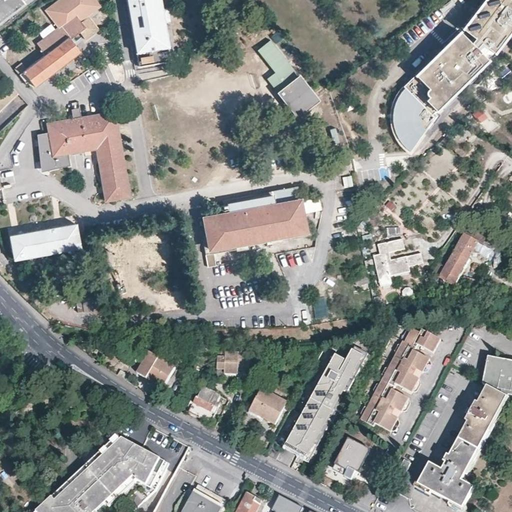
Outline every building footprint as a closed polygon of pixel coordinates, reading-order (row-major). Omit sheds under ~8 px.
[(42,0),(0,0),(0,29),(24,10),(21,6),(29,1),(34,7),(42,0)] [(101,6),(96,0),(56,0),(44,10),(59,28),(38,44),(40,48),(42,52),(38,56),(39,57),(26,67),(22,62),(14,68),(26,82),(27,81),(29,79),(34,86),(80,52),(71,40),(79,33),(85,28),(80,22),(88,16),(101,6)] [(127,0),(136,52),(152,49),(158,48),(168,46),(163,20),(167,19),(166,9),(162,10),(159,0),(127,0)] [(511,33),(511,0),(484,0),(461,31),(473,41),(469,45),(459,33),(416,75),(403,87),(404,88),(401,92),(395,101),(392,110),(392,119),(394,132),(400,144),(410,153),(434,119),(431,115),(434,112),(436,114),(489,63),(475,50),(479,45),(493,58),(511,33)] [(88,16),(80,22),(85,28),(79,33),(84,39),(98,29),(88,16)] [(300,75),(276,92),(294,117),(318,100),(300,75)] [(12,98),(18,93),(9,82),(2,88),(12,98)] [(12,98),(2,88),(0,90),(0,96),(7,103),(12,98)] [(48,123),(50,134),(46,135),(46,133),(36,135),(41,168),(68,164),(66,152),(96,148),(105,200),(128,196),(114,112),(80,118),(74,119),(48,123)] [(510,140),(504,138),(501,143),(506,146),(510,140)] [(350,175),(342,177),(344,187),(352,185),(350,175)] [(229,212),(203,217),(206,234),(209,249),(204,250),(205,254),(214,252),(237,248),(246,246),(246,249),(250,249),(249,246),(248,242),(266,239),(266,242),(267,245),(271,245),(271,241),(278,240),(310,234),(310,230),(306,231),(304,219),(300,199),(298,186),(271,191),(272,196),(253,199),(245,200),(227,204),(229,212)] [(7,234),(11,257),(80,245),(76,222),(7,234)] [(399,234),(399,226),(386,227),(386,235),(399,234)] [(142,232),(129,234),(131,241),(143,238),(142,232)] [(440,277),(454,286),(472,254),(474,255),(477,254),(479,254),(488,259),(493,252),(465,235),(440,277)] [(403,239),(378,244),(380,253),(373,255),(379,285),(387,283),(386,276),(406,271),(404,265),(402,256),(391,259),(387,260),(385,251),(389,251),(405,247),(403,239)] [(511,248),(511,247),(500,239),(493,252),(488,259),(486,264),(497,271),(511,248)] [(123,268),(124,274),(160,268),(156,243),(124,249),(123,242),(111,245),(115,269),(123,268)] [(214,252),(205,254),(208,266),(217,264),(214,252)] [(402,256),(404,265),(418,262),(416,253),(402,256)] [(428,275),(437,281),(445,268),(435,262),(428,275)] [(369,282),(368,275),(354,278),(356,285),(369,282)] [(413,290),(410,287),(406,288),(403,292),(403,296),(408,299),(411,298),(413,297),(414,294),(413,290)] [(169,292),(161,293),(163,300),(170,299),(169,292)] [(99,309),(96,296),(76,300),(78,312),(99,309)] [(383,310),(380,296),(374,297),(377,312),(383,310)] [(174,303),(176,310),(189,307),(188,300),(174,303)] [(307,310),(290,311),(291,324),(308,323),(307,310)] [(424,371),(430,360),(430,358),(416,351),(419,344),(434,352),(441,339),(422,329),(420,332),(413,329),(406,341),(403,340),(361,420),(374,427),(375,425),(391,432),(391,431),(397,420),(398,419),(390,414),(394,408),(402,412),(402,411),(408,401),(409,399),(394,391),(397,385),(412,393),(413,391),(419,381),(420,379),(412,374),(415,368),(423,372),(424,371)] [(136,372),(147,378),(150,371),(155,374),(153,378),(164,384),(174,368),(148,352),(136,372)] [(335,356),(288,446),(312,459),(366,358),(354,352),(348,362),(335,356)] [(218,371),(227,371),(239,371),(250,371),(251,354),(226,353),(226,358),(219,358),(218,371)] [(483,384),(488,388),(494,358),(489,357),(483,384)] [(511,361),(494,358),(488,388),(479,404),(477,403),(467,422),(469,423),(450,457),(448,456),(444,463),(446,464),(442,471),(431,464),(419,486),(463,510),(475,489),(462,482),(509,396),(511,396),(511,361)] [(432,362),(430,360),(424,371),(426,372),(429,371),(432,364),(432,362)] [(150,371),(147,378),(162,387),(164,384),(153,378),(155,374),(150,371)] [(421,382),(419,381),(413,391),(415,392),(418,392),(421,385),(421,382)] [(199,418),(209,424),(218,408),(215,406),(220,399),(202,389),(189,412),(199,418)] [(290,403),(263,389),(251,410),(278,424),(290,403)] [(408,401),(402,411),(405,412),(407,411),(410,405),(411,402),(408,401)] [(124,439),(119,437),(75,477),(78,481),(124,439)] [(142,449),(124,439),(78,481),(82,485),(76,490),(73,486),(56,501),(53,497),(37,511),(97,511),(106,504),(135,478),(138,481),(148,487),(156,491),(168,470),(166,462),(142,449)] [(368,454),(347,442),(336,462),(358,473),(368,454)] [(411,463),(404,460),(397,473),(403,476),(411,463)] [(78,481),(75,477),(69,482),(73,486),(76,490),(82,485),(78,481)] [(138,481),(135,478),(106,504),(110,507),(138,481)] [(73,486),(69,482),(53,497),(56,501),(73,486)] [(232,511),(235,507),(199,487),(199,486),(194,494),(188,491),(178,509),(182,511),(232,511)] [(256,511),(263,500),(249,493),(238,511),(256,511)]
